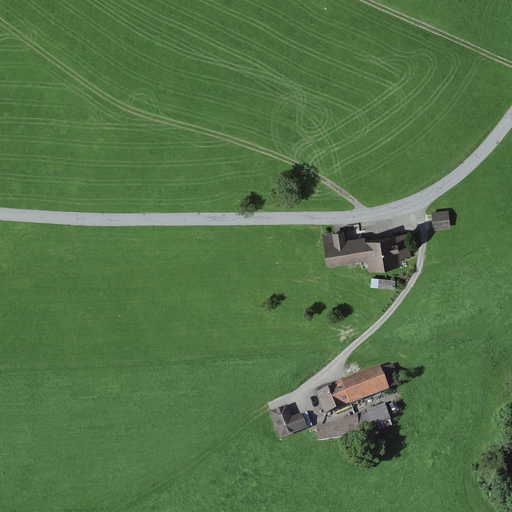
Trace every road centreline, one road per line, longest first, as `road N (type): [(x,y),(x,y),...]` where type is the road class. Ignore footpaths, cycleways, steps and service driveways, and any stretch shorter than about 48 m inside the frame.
road 1 (tertiary): [(420,199),(365,215),(142,220),(0,213)]
road 2 (track): [(365,215),(312,173),(126,111),(0,23)]
road 3 (unclassified): [(420,199),(424,239),(402,296),(318,379),(273,408)]
road 4 (track): [(511,64),(368,0)]
road 5 (tertiary): [(511,117),(468,166),(420,199)]
